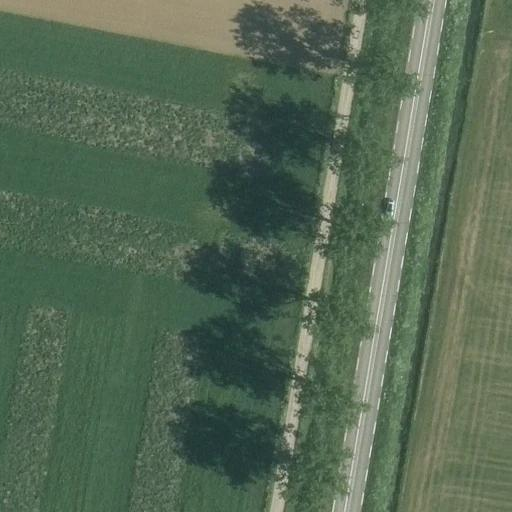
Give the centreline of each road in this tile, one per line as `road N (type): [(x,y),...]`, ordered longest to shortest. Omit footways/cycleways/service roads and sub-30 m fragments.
road 1 (unclassified): [(275,511),(362,0)]
road 2 (primary): [(345,511),(431,0)]
